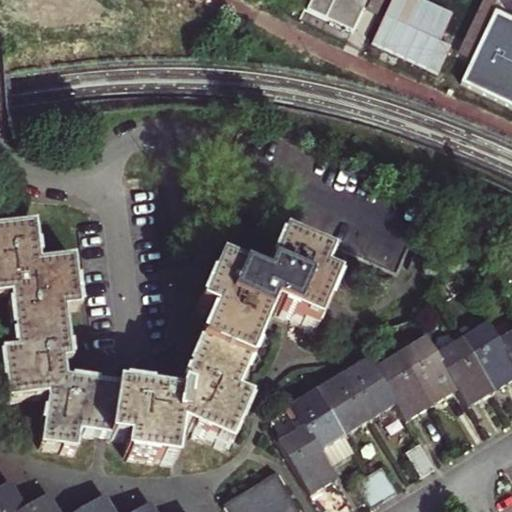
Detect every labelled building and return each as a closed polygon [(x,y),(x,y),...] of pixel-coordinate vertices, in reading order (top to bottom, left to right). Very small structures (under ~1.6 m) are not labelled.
[(350,30),(357,15),(363,0),(308,0),(305,8),(350,30)] [(511,20),(492,11),(467,66),(460,81),(511,105),(511,20)] [(412,237),(428,197),(241,117),(231,144),(226,156),(210,194),(249,211),(396,275),(409,246),(412,237)] [(102,437),(106,438),(114,388),(113,387),(81,382),(62,380),(60,361),(66,360),(61,310),(75,308),(69,258),(35,262),(30,224),(0,227),(0,294),(7,294),(14,350),(0,352),(0,354),(6,400),(44,396),(39,446),(71,451),(75,433),(102,437)] [(130,390),(114,388),(106,438),(125,441),(123,455),(172,463),(177,427),(225,448),(244,403),(230,397),(267,311),(284,318),(311,329),(319,311),(330,285),(317,278),(324,262),(278,242),(260,284),(215,266),(197,312),(208,317),(176,397),(130,390)] [(487,325),(461,340),(494,393),(511,382),(511,364),(498,342),(487,325)] [(511,332),(498,342),(511,364),(511,332)] [(424,339),(398,354),(433,408),(458,392),(435,357),(424,339)] [(435,357),(458,392),(468,409),(494,393),(461,340),(435,357)] [(433,408),(398,354),(373,369),(397,407),(407,424),(433,408)] [(368,360),(340,377),(369,424),(397,407),(373,369),(368,360)] [(313,393),(343,440),(369,424),(340,377),(313,393)] [(288,408),(301,429),(317,456),(343,440),(313,393),(288,408)] [(276,445),(280,451),(310,499),(335,485),(317,456),(301,429),(276,445)] [(436,471),(420,446),(407,454),(423,479),(436,471)] [(367,480),(382,504),(395,496),(381,472),(367,480)] [(295,511),(274,478),(224,510),(225,511),(295,511)] [(382,504),(367,480),(355,486),(370,511),(382,504)] [(0,491),(0,511),(22,511),(25,510),(10,485),(0,491)] [(25,510),(22,511),(57,511),(48,497),(25,510)] [(112,511),(104,498),(81,511),(112,511)]
